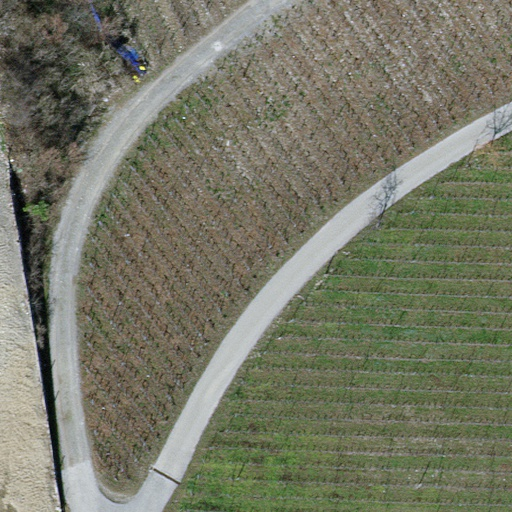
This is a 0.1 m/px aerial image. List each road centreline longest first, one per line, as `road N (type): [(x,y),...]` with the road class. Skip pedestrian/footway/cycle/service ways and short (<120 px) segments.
road 1 (track): [(304,0),(166,103),(104,186),(85,278),(107,511)]
road 2 (track): [(168,511),(304,272),(399,181),(511,115)]
